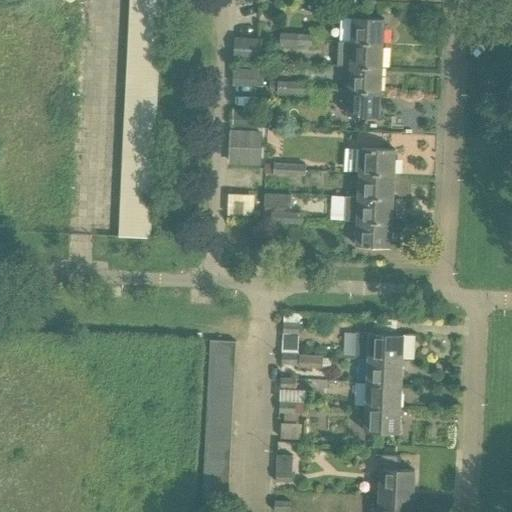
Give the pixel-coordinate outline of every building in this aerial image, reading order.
[(161,0),(129,0),(118,237),(150,239),(154,161),(161,0)] [(353,18),(352,42),(383,44),(385,19),(353,18)] [(280,44),(294,45),(294,40),(297,40),(297,35),(280,34),(280,44)] [(294,40),(294,45),(312,46),(312,35),(297,35),(297,40),(294,40)] [(235,37),(234,59),(260,60),(261,38),(235,37)] [(337,66),(350,67),(382,68),(383,44),(352,42),(338,41),(337,66)] [(350,67),(349,91),(381,93),(382,68),(350,67)] [(277,93),(292,93),(292,88),(295,88),(295,83),(278,82),(277,93)] [(292,88),(292,93),(309,94),(310,84),(295,83),(295,88),(292,88)] [(381,93),(349,91),(348,116),(380,117),(381,93)] [(233,124),(247,125),(248,113),(234,112),(233,124)] [(231,164),(258,166),(260,134),(233,132),(231,164)] [(361,148),(360,173),(394,175),(395,150),(361,148)] [(273,175),(288,175),(288,170),(290,170),(290,165),(274,164),(273,175)] [(288,170),(288,175),(304,176),(304,166),(290,165),(290,170),(288,170)] [(360,173),(359,198),(393,199),(394,175),(360,173)] [(231,192),(230,211),(256,213),(257,193),(231,192)] [(264,194),(263,206),(290,208),(291,195),(264,194)] [(344,221),(357,222),(392,223),(393,199),(359,198),(346,197),(344,221)] [(271,223),(285,224),(285,219),(288,219),(288,214),(271,213),(271,223)] [(285,219),(285,224),(302,225),(303,215),(288,214),(288,219),(285,219)] [(392,223),(357,222),(356,246),(390,248),(392,223)] [(284,322),(283,333),(299,334),(299,323),(284,322)] [(369,358),(402,359),(403,336),(404,335),(358,332),(356,357),(369,358)] [(211,341),(210,354),(235,355),(236,342),(210,340),(210,341),(211,341)] [(282,353),(282,363),(297,364),(298,354),(282,353)] [(210,354),(210,366),(235,367),(235,355),(210,354)] [(299,355),(299,363),(299,368),(330,369),(331,359),(322,358),(322,356),(299,355)] [(369,358),(368,383),(401,384),(402,360),(402,359),(369,358)] [(210,366),(209,378),(234,380),(235,367),(210,366)] [(209,378),(208,391),(234,392),(234,380),(209,378)] [(281,378),(281,388),(295,389),(296,378),(281,378)] [(368,383),(366,408),(400,409),(400,408),(401,385),(401,384),(368,383)] [(208,391),(208,403),(233,405),(234,392),(208,391)] [(280,402),(279,412),(295,413),(295,403),(280,402)] [(208,403),(207,416),(232,417),(233,405),(208,403)] [(400,409),(366,408),(365,431),(365,432),(399,434),(399,433),(400,409)] [(207,416),(206,428),(232,430),(232,417),(207,416)] [(280,438),(301,439),(302,424),(281,423),(280,438)] [(206,428),(206,441),(231,442),(232,430),(206,428)] [(206,441),(205,453),(230,454),(231,442),(206,441)] [(205,453),(205,465),(230,467),(230,454),(205,453)] [(276,471),(276,481),(291,482),(292,472),(292,455),(277,455),(276,471)] [(381,470),(379,498),(413,499),(413,498),(414,472),(415,472),(415,471),(399,470),(400,456),(382,455),(382,469),(380,469),(380,470),(381,470)] [(205,465),(204,478),(229,479),(230,467),(205,465)] [(204,478),(203,490),(229,492),(229,479),(204,478)] [(203,490),(203,503),(228,504),(229,492),(203,490)] [(412,511),(413,499),(379,498),(378,511),(412,511)] [(275,501),(274,511),(290,511),(291,502),(275,501)] [(227,511),(228,504),(203,503),(202,511),(227,511)]
